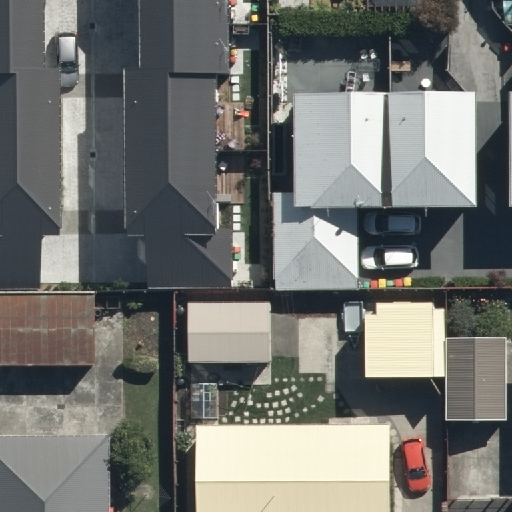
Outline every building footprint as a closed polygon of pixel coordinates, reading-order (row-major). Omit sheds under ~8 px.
[(0,0),(0,282),(36,282),(36,233),(58,233),(57,69),(43,69),(42,0),(0,0)] [(137,0),(137,68),(123,68),(123,233),(144,233),(144,282),(223,282),(223,233),(208,233),(208,70),(223,70),(223,0),(137,0)] [(480,101),(299,104),(300,190),(279,190),(281,286),(365,285),(364,217),(482,216),(480,101)] [(275,302),(192,302),(192,364),(275,364),(275,302)] [(364,303),(365,382),(446,380),(445,302),(364,303)] [(0,371),(98,372),(98,305),(0,305),(0,371)] [(455,424),(507,424),(506,342),(453,343),(455,424)] [(291,382),(220,381),(220,424),(290,426),(291,382)] [(199,511),(397,511),(399,431),(200,430),(199,511)] [(106,511),(106,440),(0,441),(0,511),(106,511)]
